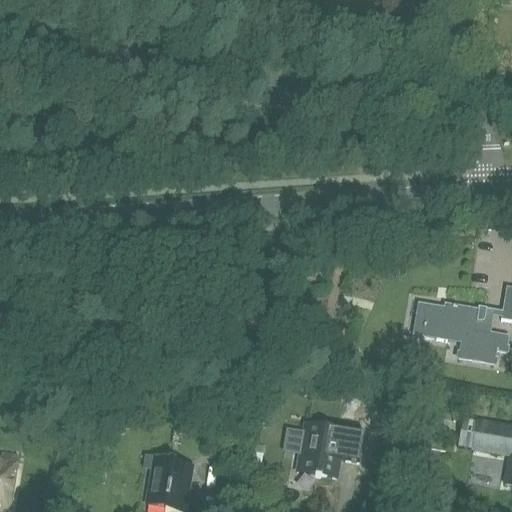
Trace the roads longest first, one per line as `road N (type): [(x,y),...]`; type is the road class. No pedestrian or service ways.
road 1 (unclassified): [(496,191),(485,134),(469,115),(450,109),(0,35)]
road 2 (tertiary): [(496,191),(0,219)]
